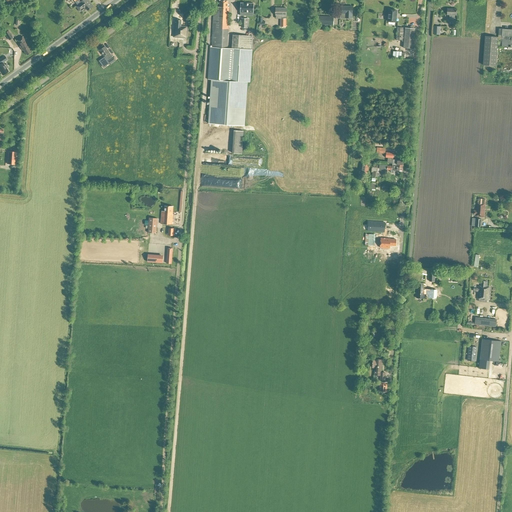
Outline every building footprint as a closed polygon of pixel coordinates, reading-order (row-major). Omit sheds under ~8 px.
[(74,0),(78,4),(76,6),(80,12),(86,8),(88,11),(93,6),(88,0),(74,0)] [(233,35),(232,49),(227,48),(229,7),(228,7),(228,1),(220,0),(219,7),(214,7),(212,47),(210,47),(208,79),(211,80),(208,124),(244,126),(247,82),(250,82),(253,36),(233,35)] [(240,3),(240,12),(240,15),(244,16),(244,12),(253,13),(254,4),(240,3)] [(342,6),(341,13),(341,18),(346,18),(352,18),(352,14),(353,6),(342,6)] [(276,18),(281,19),(280,27),(286,27),(286,19),(286,16),(286,8),(276,8),(275,15),(276,15),(276,18)] [(453,19),(453,15),(456,15),(457,9),(447,9),(447,15),(449,15),(449,19),(453,19)] [(396,22),(397,11),(389,10),(388,21),(396,22)] [(333,25),(333,17),(319,16),(319,17),(316,16),(316,20),(319,21),(318,24),(322,25),(333,25)] [(243,27),(251,27),(251,18),(243,18),(243,27)] [(173,37),(187,38),(188,27),(181,26),(181,20),(177,20),(177,22),(175,22),(174,29),(173,37)] [(405,30),(403,29),(403,28),(397,27),(396,40),(402,40),(402,42),(404,42),(403,48),(413,49),(415,29),(405,28),(405,30)] [(511,29),(499,28),(498,39),(498,46),(511,47),(511,29)] [(4,33),(9,40),(13,37),(8,30),(4,33)] [(30,52),(27,47),(29,46),(23,36),(16,41),(22,50),(23,50),(27,55),(30,52)] [(485,36),(483,65),(496,66),(498,37),(485,36)] [(105,56),(99,61),(102,65),(105,63),(108,61),(108,60),(113,57),(109,52),(107,49),(105,46),(100,50),(102,53),(101,53),(104,56),(104,55),(105,56)] [(0,71),(2,75),(8,71),(3,63),(7,60),(5,56),(0,58),(0,71)] [(234,130),(232,154),(242,154),(244,131),(234,130)] [(16,152),(8,151),(7,163),(15,164),(16,152)] [(388,157),(387,163),(392,163),(392,165),(403,166),(403,160),(393,159),(393,153),(386,152),(386,157),(388,157)] [(387,172),(387,170),(390,170),(390,172),(394,172),(394,170),(403,171),(403,166),(392,165),(392,166),(379,165),(379,169),(377,169),(378,165),(374,165),(373,167),(372,167),(371,172),(372,172),(372,176),(377,177),(377,173),(378,173),(378,175),(384,175),(384,173),(387,173),(387,172)] [(476,209),(476,210),(473,210),(473,214),(476,214),(475,216),(484,217),(485,203),(484,203),(485,199),(479,199),(478,203),(477,203),(476,209)] [(161,224),(172,225),(173,214),(173,206),(165,206),(164,211),(162,211),(161,224)] [(148,232),(156,233),(157,218),(149,218),(148,232)] [(368,221),(367,231),(385,232),(385,222),(368,221)] [(366,234),(365,245),(367,245),(373,245),(374,235),(366,234)] [(381,238),(380,247),(390,248),(390,245),(396,246),(396,240),(390,239),(381,238)] [(487,302),(487,300),(488,300),(490,287),(487,287),(487,282),(482,281),(481,286),(479,286),(478,289),(476,288),(474,288),(473,291),(478,291),(477,299),(479,299),(479,302),(487,302)] [(416,297),(424,298),(424,288),(423,288),(423,283),(419,283),(416,282),(415,288),(417,288),(416,297)] [(497,320),(480,318),(475,317),(474,325),(496,328),(497,320)] [(480,359),(499,361),(501,341),(482,339),(480,359)] [(468,360),(475,361),(476,347),(469,346),(468,360)] [(373,360),(373,365),(373,367),(375,368),(375,375),(380,375),(380,380),(385,380),(386,372),(381,372),(381,368),(381,365),(382,365),(382,360),(376,359),(376,361),(373,360)]
